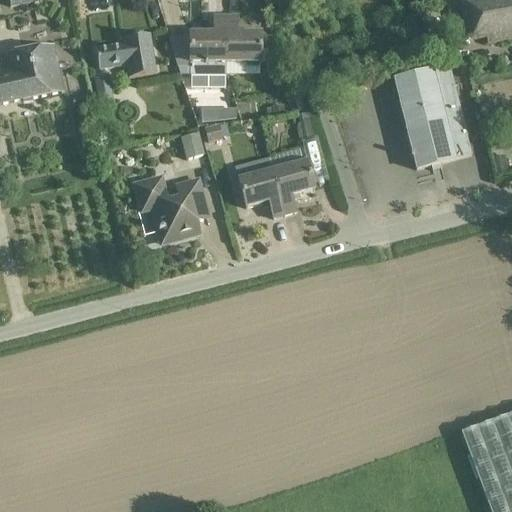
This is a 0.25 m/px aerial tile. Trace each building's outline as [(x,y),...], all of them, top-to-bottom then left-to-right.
[(486,39),(488,45),(511,39),(511,0),(468,0),(460,2),(465,39),(472,42),(486,39)] [(225,78),(225,64),(225,18),(214,18),(214,36),(190,36),(190,78),(225,78)] [(225,64),(260,64),(268,64),(267,52),(260,52),(260,36),(236,36),(236,18),(225,18),(225,64)] [(125,67),(128,80),(155,75),(149,35),(121,40),(122,46),(94,50),(98,71),(125,67)] [(1,67),(0,66),(0,108),(64,94),(55,46),(0,59),(1,67)] [(394,82),(416,171),(472,157),(450,70),(433,74),(432,72),(394,82)] [(110,101),(107,76),(93,77),(97,103),(110,101)] [(236,122),(236,111),(201,111),(201,126),(236,122)] [(296,115),(302,141),(314,138),(308,113),(296,115)] [(179,140),(185,161),(204,156),(198,135),(179,140)] [(272,174),(284,217),(295,214),(291,198),(313,191),(306,165),(272,174)] [(273,220),(284,217),(272,174),(238,183),(245,210),(268,204),(273,220)] [(152,209),(162,244),(197,235),(192,214),(204,211),(197,184),(178,189),(182,202),(166,206),(159,182),(136,188),(143,212),(152,209)] [(511,511),(511,421),(461,442),(486,511),(511,511)]
